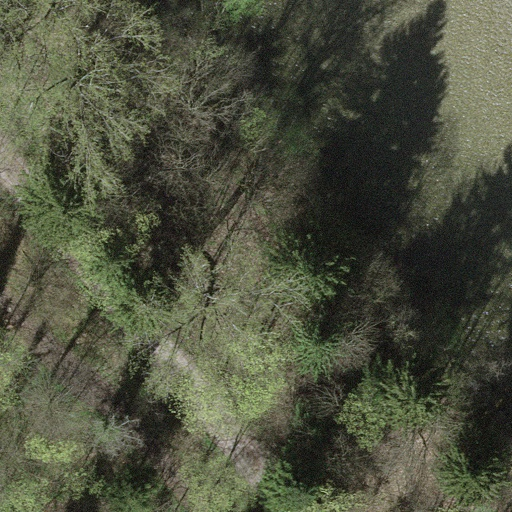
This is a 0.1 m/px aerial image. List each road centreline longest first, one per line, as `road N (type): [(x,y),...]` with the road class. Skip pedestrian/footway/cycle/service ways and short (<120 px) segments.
road 1 (track): [(310,511),(0,136)]
road 2 (unknown): [(234,511),(0,223)]
